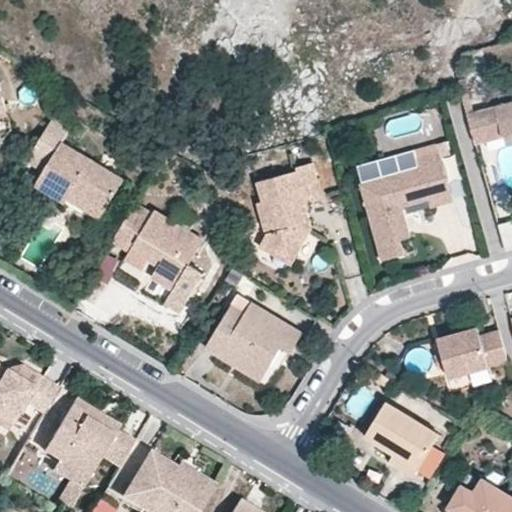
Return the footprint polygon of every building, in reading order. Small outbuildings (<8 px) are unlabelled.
[(473,111),(468,91),(461,93),(466,112),(473,111)] [(511,99),(492,105),(501,135),(511,131),(511,99)] [(473,111),(466,112),(474,142),(501,135),(492,105),(473,111)] [(123,176),(61,140),(70,125),(52,114),(25,159),(42,170),(34,182),(49,190),(52,185),(68,193),(72,187),(105,206),(123,176)] [(401,215),(399,206),(404,205),(405,204),(428,198),(431,207),(455,201),(440,149),(417,155),(420,170),(363,185),(372,217),(383,262),(406,257),(402,242),(413,239),(407,214),(401,215)] [(311,228),(302,223),(301,214),(307,201),(321,196),(311,163),(294,167),(296,170),(253,182),(260,204),(254,206),(263,236),(256,248),(269,256),(282,253),(292,259),(311,228)] [(52,185),(49,190),(64,199),(68,193),(52,185)] [(101,212),(105,206),(72,187),(68,193),(101,212)] [(129,250),(135,241),(160,256),(154,266),(150,275),(172,288),(201,238),(153,209),(151,214),(133,203),(111,239),(129,250)] [(404,205),(399,206),(401,215),(407,214),(404,205)] [(511,218),(497,223),(506,252),(511,249),(511,218)] [(406,257),(417,254),(413,239),(402,242),(406,257)] [(135,241),(129,250),(154,266),(160,256),(135,241)] [(220,356),(225,349),(265,373),(281,348),(290,353),(302,333),(252,303),(245,315),(230,307),(206,347),(220,356)] [(435,340),(446,377),(507,361),(499,329),(478,335),(476,328),(435,340)] [(220,356),(233,365),(261,381),(265,373),(225,349),(220,356)] [(0,373),(6,378),(10,373),(3,368),(0,372),(0,373)] [(0,415),(12,423),(24,402),(41,413),(57,386),(39,374),(32,386),(15,375),(10,373),(6,378),(0,373),(0,415)] [(88,413),(84,418),(114,435),(116,430),(120,424),(75,397),(71,404),(88,413)] [(419,463),(438,431),(386,400),(365,434),(395,453),(398,449),(419,463)] [(116,430),(114,435),(84,418),(88,413),(71,404),(43,450),(59,460),(87,478),(101,455),(117,466),(132,440),(116,430)] [(412,474),(419,463),(398,449),(395,453),(391,461),(412,474)] [(184,511),(198,511),(215,484),(179,461),(176,466),(152,452),(126,495),(144,506),(140,511),(176,511),(179,508),(184,511)] [(87,478),(59,460),(52,471),(82,489),(87,478)] [(511,511),(511,495),(484,478),(476,490),(464,483),(450,507),(458,511),(511,511)] [(89,511),(114,511),(118,505),(98,495),(89,511)] [(241,511),(256,511),(257,511),(238,499),(233,507),(241,511)]
